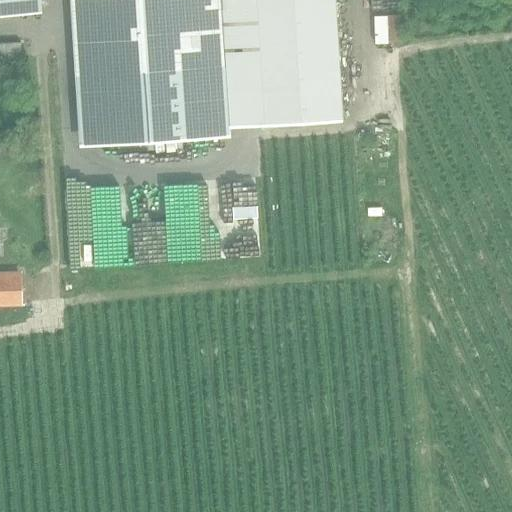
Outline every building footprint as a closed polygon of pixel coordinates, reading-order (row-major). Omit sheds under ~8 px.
[(0,0),(0,14),(40,12),(39,0),(0,0)] [(87,0),(93,75),(97,144),(227,137),(223,67),(219,0),(87,0)] [(333,0),(251,0),(259,124),(341,119),(333,0)] [(398,15),(373,15),(373,43),(386,42),(386,40),(399,40),(399,32),(398,15)] [(0,305),(21,305),(20,284),(0,284),(0,305)]
